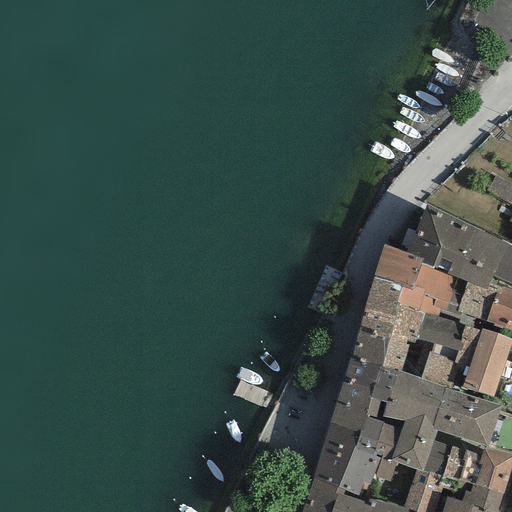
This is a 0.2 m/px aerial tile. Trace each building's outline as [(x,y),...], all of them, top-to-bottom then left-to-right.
[(511,184),(495,175),(486,192),(511,206),(511,215),(509,220),(511,221),(511,184)] [(476,229),(425,207),(407,252),(422,258),(421,262),(447,272),(446,273),(457,278),(476,229)] [(507,244),(476,229),(457,278),(467,281),(486,288),(488,282),(492,276),(507,244)] [(407,252),(383,244),(373,276),(401,287),(395,304),(423,314),(436,318),(440,308),(446,310),(448,305),(457,278),(446,273),(447,272),(421,262),(422,258),(407,252)] [(511,246),(507,244),(492,276),(511,285),(511,246)] [(401,287),(373,276),(357,331),(405,345),(406,341),(413,344),(415,338),(423,314),(395,304),(401,287)] [(511,291),(499,286),(488,282),(486,288),(467,281),(458,307),(456,311),(483,321),(511,331),(511,291)] [(456,350),(464,326),(480,331),(481,329),(483,321),(456,311),(458,307),(448,305),(446,310),(440,308),(436,318),(423,314),(415,338),(434,344),(456,350)] [(480,331),(464,326),(456,350),(452,363),(468,368),(461,387),(493,397),(511,339),(481,329),(480,331)] [(407,345),(405,345),(357,331),(349,357),(396,371),(401,372),(407,345)] [(459,393),(461,387),(468,368),(452,363),(456,350),(434,344),(431,352),(429,351),(420,378),(445,388),(459,393)] [(387,402),(396,371),(349,357),(342,381),(371,389),(369,397),(387,402)] [(432,428),(445,388),(420,378),(401,372),(396,371),(387,402),(382,416),(404,421),(399,431),(391,460),(394,461),(416,469),(422,471),(433,441),(434,438),(437,430),(432,428)] [(371,389),(342,381),(332,417),(329,422),(360,433),(355,447),(372,454),(382,427),(383,423),(380,422),(382,416),(387,402),(369,397),(371,389)] [(459,393),(445,388),(432,428),(437,430),(487,446),(500,406),(459,393)] [(404,421),(382,416),(380,422),(383,423),(382,427),(372,454),(380,457),(373,475),(389,482),(394,461),(391,460),(399,431),(404,421)] [(355,447),(360,433),(329,422),(313,478),(337,487),(355,447)] [(433,511),(440,494),(445,477),(441,477),(451,447),(433,441),(422,471),(416,469),(401,508),(408,510),(415,511),(433,511)] [(373,475),(380,457),(372,454),(355,447),(337,487),(344,490),(359,495),(364,481),(371,484),(373,475)] [(482,456),(451,447),(441,477),(445,477),(475,485),(481,464),(479,464),(482,456)] [(511,466),(511,457),(484,448),(482,456),(479,464),(481,464),(475,485),(503,494),(511,466)] [(496,511),(503,494),(475,485),(445,477),(440,494),(447,497),(442,511),(496,511)] [(337,487),(313,478),(302,511),(407,511),(408,510),(401,508),(369,499),(367,503),(342,494),(344,490),(337,487)]
